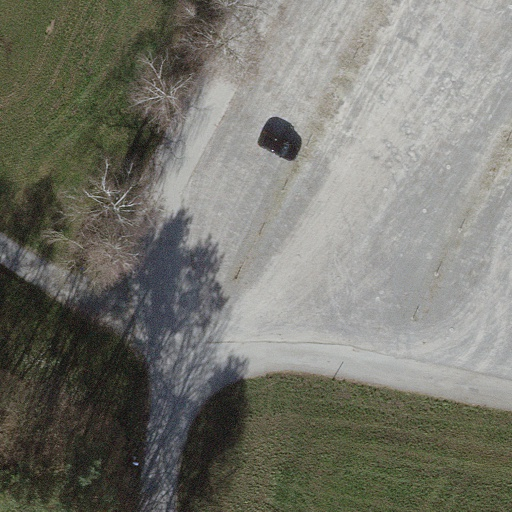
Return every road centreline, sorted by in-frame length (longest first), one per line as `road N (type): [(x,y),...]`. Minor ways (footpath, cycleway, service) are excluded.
road 1 (track): [(0,246),(172,359),(321,362),(511,398)]
road 2 (residential): [(159,511),(172,359)]
